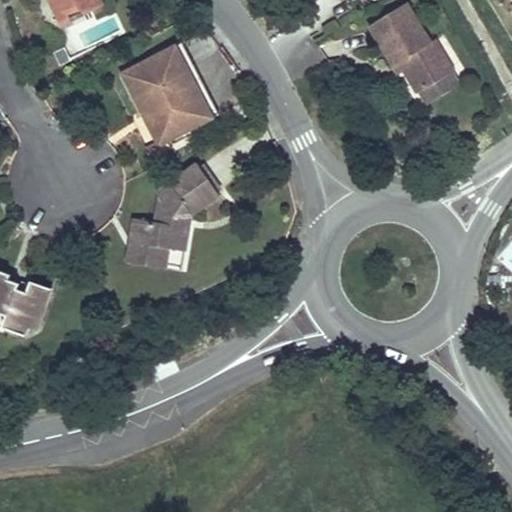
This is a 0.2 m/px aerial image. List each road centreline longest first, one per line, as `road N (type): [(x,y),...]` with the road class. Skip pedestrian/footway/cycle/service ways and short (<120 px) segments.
road 1 (tertiary): [(0,448),(176,396),(214,374)]
road 2 (residential): [(302,138),(265,64),(219,0)]
road 3 (tertiary): [(214,374),(356,330)]
road 4 (tertiary): [(320,271),(214,374)]
road 5 (tertiary): [(384,338),(480,410)]
road 6 (tertiary): [(511,161),(400,204)]
